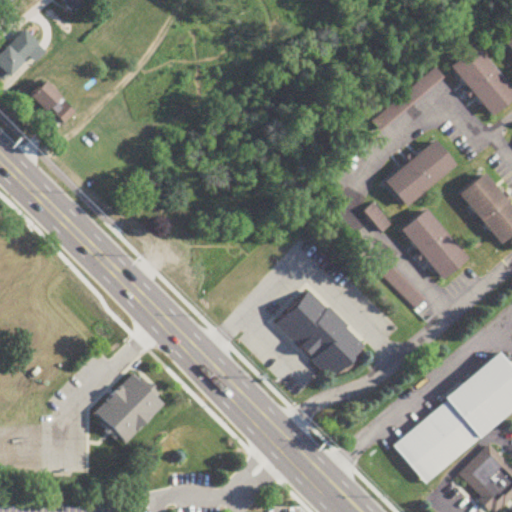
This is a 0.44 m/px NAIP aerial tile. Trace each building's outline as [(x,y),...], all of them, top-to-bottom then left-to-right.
[(0,0),(0,4),(4,8),(11,0),(0,0)] [(64,0),(63,2),(78,14),(89,0),(64,0)] [(511,54),(497,38),(511,24),(511,54)] [(0,81),(3,84),(28,59),(34,65),(45,53),(23,31),(0,54),(0,81)] [(511,101),(489,121),(444,70),(472,46),(511,91),(511,101)] [(393,119),(380,106),(422,64),(435,78),(393,119)] [(31,98),(61,128),(75,114),(45,84),(31,98)] [(378,179),(430,134),(454,161),(403,206),(378,179)] [(511,231),(496,245),(452,192),(480,169),(511,206),(511,231)] [(371,199),(389,219),(378,230),(359,210),(371,199)] [(442,278),(392,231),(417,204),(467,251),(442,278)] [(198,257),(176,236),(162,249),(185,271),(198,257)] [(367,266),(380,253),(423,294),(410,308),(367,266)] [(274,324),(306,291),(354,338),(363,347),(331,380),(319,368),(274,324)] [(393,444),(445,401),(443,399),(498,354),(511,370),(511,411),(423,486),(391,446),(393,444)] [(130,366),(162,398),(120,441),(88,409),(122,375),(130,366)] [(457,476),(492,511),(496,511),(511,496),(511,471),(487,446),(457,476)]
